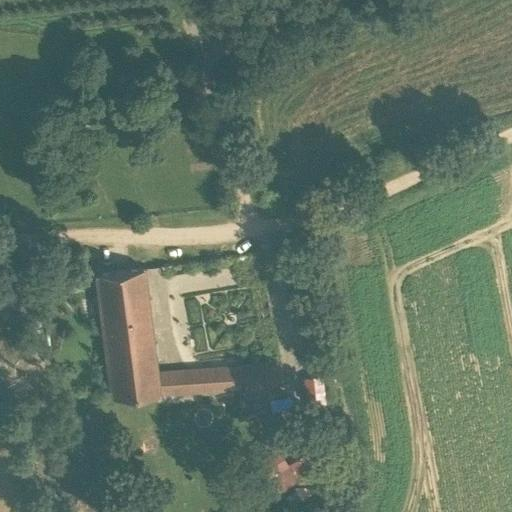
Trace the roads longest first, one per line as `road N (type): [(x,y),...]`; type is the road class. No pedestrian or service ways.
road 1 (track): [(0,251),(251,235),(511,135)]
road 2 (track): [(251,235),(175,0)]
